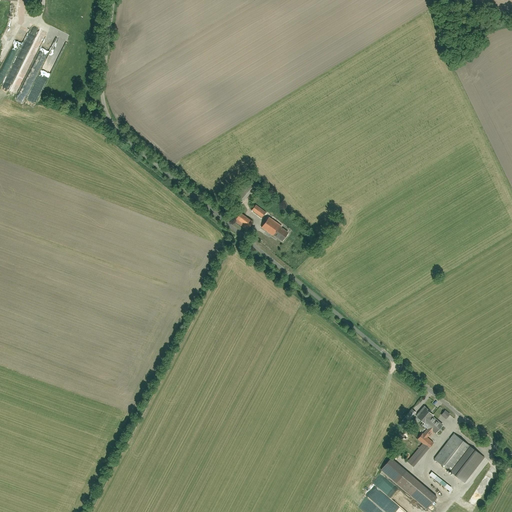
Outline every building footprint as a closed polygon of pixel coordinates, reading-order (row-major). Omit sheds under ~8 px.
[(258,204),(253,213),(261,218),(267,210),(258,204)] [(256,222),(242,212),(237,220),(250,230),(256,222)] [(270,217),(263,228),(284,242),(291,231),(270,217)] [(278,254),(283,257),(290,248),(284,244),(278,254)] [(429,428),(424,434),(424,433),(418,440),(429,450),(436,443),(429,437),(433,432),(439,437),(448,426),(424,406),(415,417),(429,428)] [(455,435),(435,460),(465,483),(485,458),(455,435)] [(391,453),(387,462),(393,465),(398,456),(391,453)] [(395,475),(401,480),(398,484),(428,510),(439,498),(408,472),(405,476),(398,471),(395,475)]
